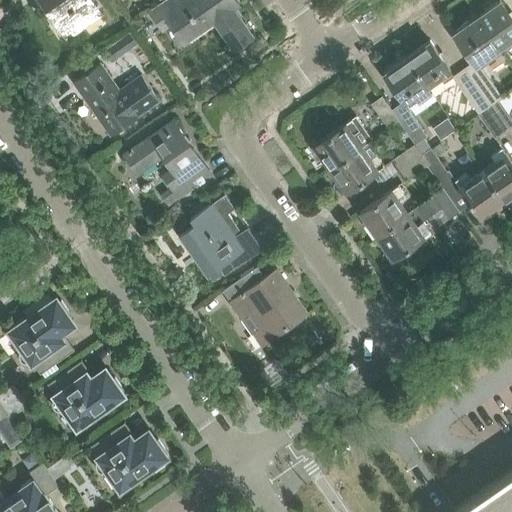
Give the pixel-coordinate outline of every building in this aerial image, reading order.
[(100,14),(90,0),(42,0),(68,36),(100,14)] [(161,0),(149,9),(163,30),(170,25),(180,39),(211,17),(234,51),(254,37),(234,8),(239,4),(236,0),(161,0)] [(476,16),(499,49),(511,40),(511,18),(499,0),(476,16)] [(476,66),(499,49),(476,16),(453,33),(476,66)] [(125,43),(134,37),(130,30),(121,36),(125,43)] [(453,76),(450,71),(451,70),(429,40),(406,56),(431,91),(453,76)] [(409,107),(431,91),(406,56),(383,72),(402,101),(391,109),(398,119),(415,143),(422,152),(429,147),(423,138),(426,136),(409,112),(409,107)] [(139,116),(160,101),(143,75),(121,91),(101,63),(74,82),(112,136),(139,117),(139,116)] [(490,105),(498,99),(502,96),(482,67),(469,76),(490,105)] [(469,76),(464,69),(453,76),(478,113),(488,106),(490,105),(469,76)] [(398,119),(391,109),(382,96),(371,103),(388,127),(398,119)] [(488,106),(505,130),(511,125),(511,119),(498,99),(490,105),(488,106)] [(494,137),(505,130),(488,106),(478,113),(494,137)] [(371,138),(355,115),(313,144),(329,168),(362,145),(371,138)] [(169,205),(211,175),(174,121),(125,155),(138,173),(163,155),(172,169),(163,175),(172,187),(162,194),(169,205)] [(422,152),(415,143),(388,161),(395,171),(419,154),(422,152)] [(439,143),(431,149),(436,157),(445,151),(439,143)] [(362,145),(329,168),(346,192),(384,165),(376,154),(370,158),(362,145)] [(482,168),(505,201),(511,196),(511,161),(501,146),(490,154),(494,160),(482,168)] [(436,157),(431,149),(429,147),(422,152),(419,154),(426,165),(435,178),(436,178),(443,187),(451,198),(462,190),(481,218),(505,201),(482,168),(469,177),(465,171),(452,180),(436,157)] [(403,182),(426,165),(419,154),(395,171),(403,182)] [(375,234),(408,212),(400,200),(406,196),(398,185),(359,212),(375,234)] [(460,211),(451,198),(443,187),(433,195),(408,212),(375,234),(392,259),(431,232),(428,228),(447,215),(449,218),(460,211)] [(226,274),(263,248),(248,226),(241,230),(228,211),(235,207),(226,193),(191,217),(195,223),(179,233),(208,275),(220,266),(226,274)] [(150,213),(146,217),(148,223),(154,224),(157,219),(155,214),(150,213)] [(264,344),(308,313),(276,268),(264,276),(258,267),(224,290),(231,301),(229,302),(241,319),(255,309),(265,324),(255,331),(264,344)] [(32,361),(40,373),(68,354),(60,342),(63,340),(59,334),(73,324),(67,315),(70,313),(61,299),(58,301),(56,299),(26,319),(24,316),(11,326),(13,329),(10,330),(22,347),(20,349),(19,351),(18,354),(19,357),(20,359),(22,361),(24,362),(27,363),(29,363),(32,361)] [(47,383),(55,395),(53,397),(52,399),(52,402),(52,404),(53,407),(55,409),(57,410),(60,411),(63,410),(65,409),(77,426),(79,424),(81,427),(95,417),(93,415),(123,394),(121,391),(124,389),(114,376),(111,378),(105,369),(90,379),(86,373),(83,375),(75,363),(47,383)] [(0,400),(4,406),(21,394),(13,383),(0,392),(0,400)] [(4,406),(9,413),(11,416),(28,404),(21,394),(4,406)] [(4,406),(0,400),(0,419),(9,413),(4,406)] [(136,477),(166,456),(164,453),(167,451),(158,438),(155,440),(148,431),(134,441),(130,435),(127,437),(119,425),(90,445),(99,457),(97,459),(95,461),(95,464),(95,467),(96,469),(98,471),(101,472),(103,473),(106,472),(109,471),(120,488),(123,486),(125,489),(138,479),(136,477)] [(30,470),(40,463),(34,455),(24,462),(30,470)] [(47,467),(54,478),(71,466),(63,455),(47,467)] [(54,478),(47,467),(43,461),(40,463),(30,470),(28,471),(32,477),(20,486),(22,489),(9,498),(18,511),(59,511),(46,494),(59,485),(54,478)] [(511,511),(511,474),(458,511),(511,511)] [(18,511),(9,498),(0,504),(0,511),(18,511)]
